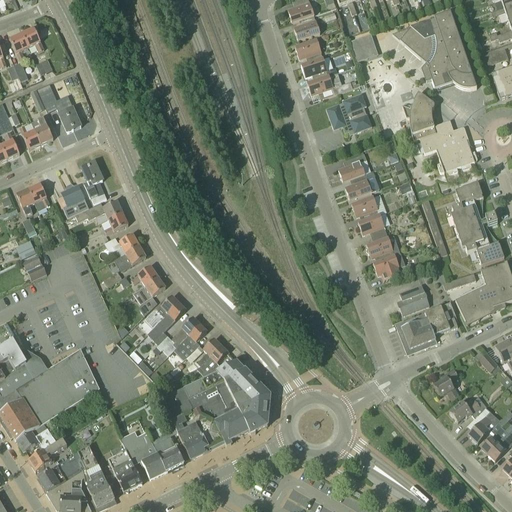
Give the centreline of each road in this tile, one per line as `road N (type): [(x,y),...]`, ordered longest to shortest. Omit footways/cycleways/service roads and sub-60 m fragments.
road 1 (residential): [(394,380),(256,3)]
road 2 (tertiary): [(303,403),(178,265),(114,135)]
road 3 (residential): [(511,511),(394,380)]
road 4 (residential): [(145,511),(291,438)]
road 5 (tertiary): [(114,135),(58,3)]
road 6 (residential): [(394,380),(511,322)]
road 7 (residential): [(114,135),(0,185)]
